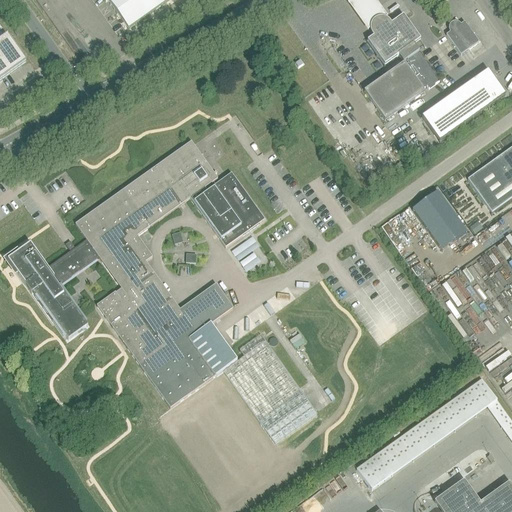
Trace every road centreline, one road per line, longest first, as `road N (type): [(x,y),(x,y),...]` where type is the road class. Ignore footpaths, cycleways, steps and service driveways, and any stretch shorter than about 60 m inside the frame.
road 1 (tertiary): [(86,100),(266,0)]
road 2 (unknown): [(413,506),(436,458),(470,437),(493,441),(511,465)]
road 3 (unclassified): [(86,100),(16,0)]
